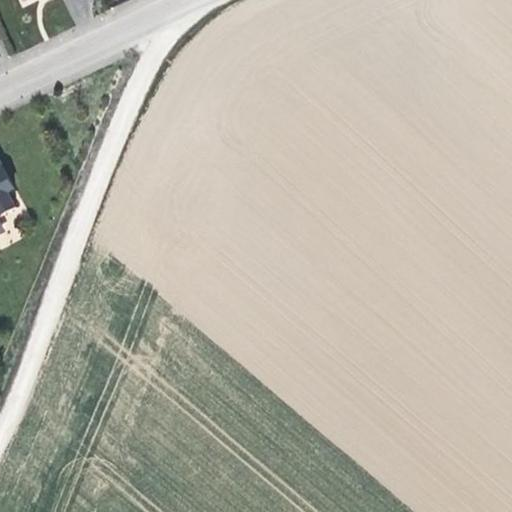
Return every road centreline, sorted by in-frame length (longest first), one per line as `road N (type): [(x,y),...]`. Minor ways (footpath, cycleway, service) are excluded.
road 1 (track): [(0,417),(152,51),(182,6)]
road 2 (tertiary): [(0,93),(197,0)]
